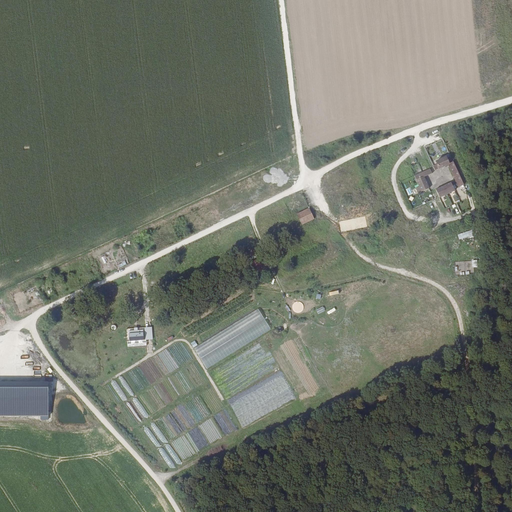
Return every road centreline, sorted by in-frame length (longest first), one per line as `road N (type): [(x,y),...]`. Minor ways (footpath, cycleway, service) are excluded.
road 1 (track): [(511,101),(350,156),(37,312),(32,325)]
road 2 (track): [(310,178),(328,218),(362,255),(434,282),(452,298),(462,325),(477,511)]
road 3 (track): [(32,325),(59,372),(179,511)]
road 4 (track): [(310,178),(297,143),(280,0)]
